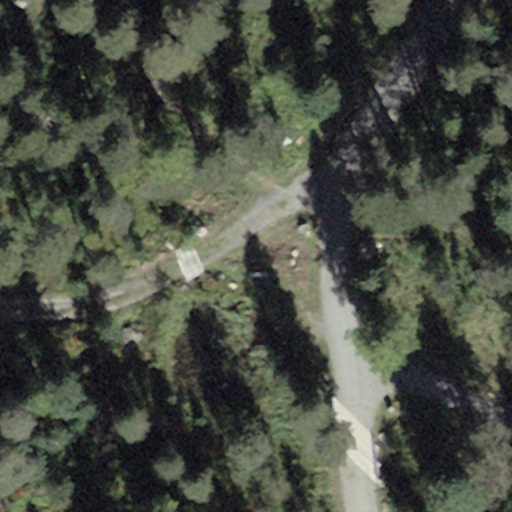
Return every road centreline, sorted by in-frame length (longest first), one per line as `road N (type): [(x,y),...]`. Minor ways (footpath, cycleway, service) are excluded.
road 1 (track): [(453,0),(340,181),(333,263),(363,511)]
road 2 (track): [(180,268),(104,305),(0,313)]
road 3 (track): [(344,351),(511,429)]
road 4 (track): [(180,268),(340,181)]
